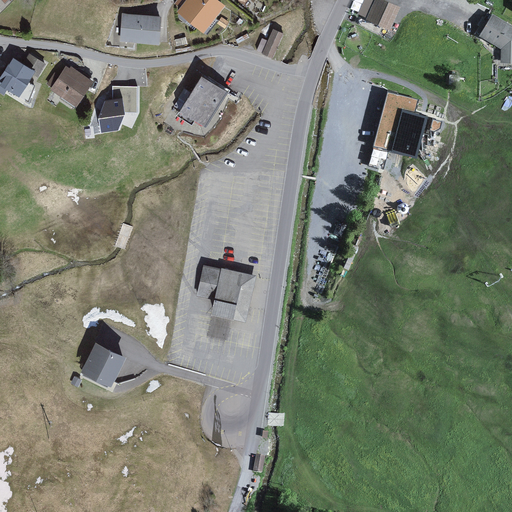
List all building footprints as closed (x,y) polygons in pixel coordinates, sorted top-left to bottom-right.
[(0,0),(0,14),(16,0),(0,0)] [(191,0),(180,13),(207,34),(229,7),(219,0),(191,0)] [(391,29),(400,7),(383,0),(372,0),(373,0),(372,0),(366,0),(360,15),(391,29)] [(124,14),(122,42),(161,45),(163,17),(124,14)] [(511,27),(492,15),(480,34),(503,48),(504,65),(511,64),(511,27)] [(275,59),(285,35),(275,30),(264,54),(275,59)] [(21,51),(3,78),(29,96),(48,69),(21,51)] [(94,83),(69,67),(53,92),(78,108),(94,83)] [(209,130),(232,94),(206,78),(184,114),(209,130)] [(139,112),(138,85),(112,86),(113,97),(100,98),(102,129),(123,128),(122,113),(139,112)] [(416,155),(427,118),(391,107),(385,129),(396,132),(391,148),(416,155)] [(373,148),(369,165),(383,168),(388,152),(373,148)] [(252,276),(204,266),(198,294),(217,298),(214,313),(243,319),(252,276)] [(122,356),(96,344),(85,370),(110,381),(122,356)] [(284,425),(284,414),(270,414),(269,425),(284,425)] [(256,454),(255,471),(264,472),(265,455),(256,454)]
